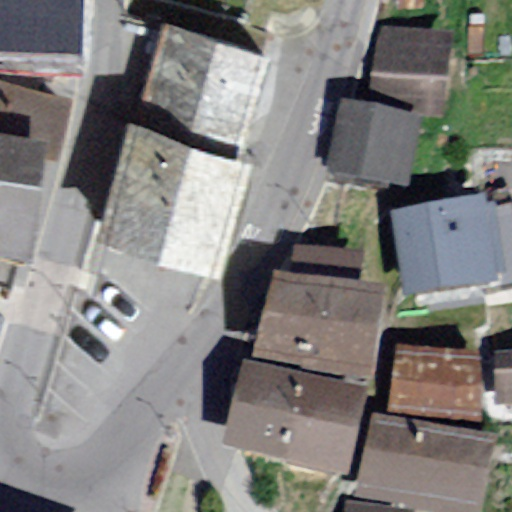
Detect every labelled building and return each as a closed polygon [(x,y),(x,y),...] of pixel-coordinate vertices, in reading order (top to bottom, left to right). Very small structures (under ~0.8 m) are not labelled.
[(82,0),(0,0),(0,43),(81,47),(82,0)] [(454,32),(380,22),(371,91),(419,98),(417,113),(442,116),(454,32)] [(165,34),(143,111),(240,139),(262,62),(165,34)] [(0,133),(44,140),(42,154),(56,156),(65,100),(0,83),(0,133)] [(417,120),(349,106),(335,173),(403,187),(417,120)] [(0,254),(26,260),(42,154),(44,140),(0,133),(0,254)] [(238,166),(133,135),(126,161),(101,244),(206,275),(238,166)] [(484,197),(392,212),(405,292),(497,278),(484,197)] [(291,272),(272,268),(257,354),(369,374),(383,291),(353,285),(358,259),(295,248),(291,272)] [(478,356),(398,347),(391,410),(471,419),(478,356)] [(511,351),(494,352),(495,397),(511,396),(511,351)] [(365,391),(254,362),(233,443),(343,472),(365,391)] [(478,511),(492,433),(371,412),(357,494),(461,511),(478,511)] [(410,511),(411,508),(349,500),(347,511),(410,511)]
